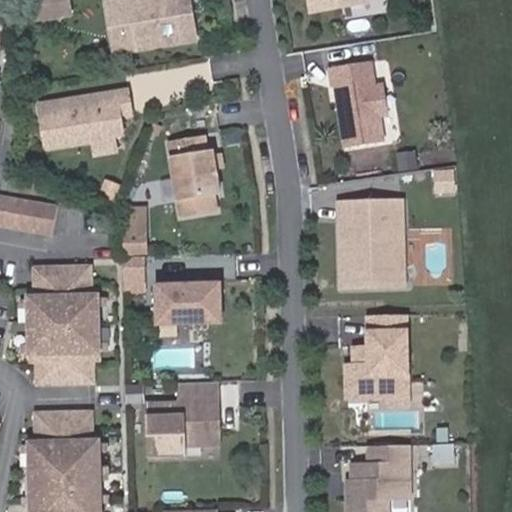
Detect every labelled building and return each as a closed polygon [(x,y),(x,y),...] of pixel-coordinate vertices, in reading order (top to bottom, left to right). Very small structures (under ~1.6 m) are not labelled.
[(70,14),(67,0),(34,0),(32,21),(70,14)] [(189,0),(130,0),(117,2),(123,37),(171,29),(174,43),(196,39),(189,0)] [(309,0),(311,13),(369,4),(368,0),(309,0)] [(123,37),(117,2),(107,4),(115,53),(174,43),(171,29),(123,37)] [(372,62),(331,69),(333,86),(337,86),(340,101),(345,103),(346,110),(341,111),(348,148),(385,142),(381,117),(376,88),(372,62)] [(384,87),(376,88),(381,117),(389,116),(384,87)] [(129,91),(39,106),(47,148),(96,140),(124,136),(122,118),(120,110),(131,108),(129,91)] [(131,108),(120,110),(122,118),(133,116),(131,108)] [(96,140),(98,155),(118,152),(115,137),(96,140)] [(208,153),(205,138),(170,144),(182,217),(217,210),(215,195),(220,194),(216,169),(213,152),(208,153)] [(434,192),(453,191),(453,173),(434,173),(434,192)] [(58,207),(0,196),(0,227),(53,236),(58,207)] [(341,202),(343,287),(405,285),(402,200),(341,202)] [(144,257),(143,214),(123,214),(124,258),(144,257)] [(145,260),(128,261),(128,274),(145,274),(145,260)] [(29,290),(31,365),(37,365),(38,386),(97,385),(96,362),(102,362),(100,288),(94,288),(94,266),(35,267),(35,290),(29,290)] [(223,318),(222,284),(155,285),(155,320),(223,318)] [(400,316),(370,317),(370,349),(362,349),(362,366),(348,366),(349,398),(392,397),(392,383),(409,382),(408,332),(400,332),(400,316)] [(409,382),(392,383),(392,397),(392,407),(409,407),(409,382)] [(216,429),(214,383),(180,383),(181,403),(148,405),(149,457),(188,456),(188,447),(188,441),(203,442),(216,429)] [(219,383),(214,383),(216,429),(203,442),(188,441),(188,447),(221,446),(219,383)] [(32,504),(32,511),(103,511),(103,503),(110,503),(110,496),(103,496),(102,474),(110,474),(110,467),(102,467),(101,434),(95,434),(95,411),(36,413),(37,435),(30,435),(31,469),(24,469),(24,476),(31,476),(32,498),(24,498),(24,505),(32,504)] [(411,445),(370,446),(370,466),(353,467),(353,480),(349,481),(349,511),(390,511),(390,497),(400,486),(412,486),(411,445)] [(400,486),(390,497),(412,496),(412,486),(400,486)]
